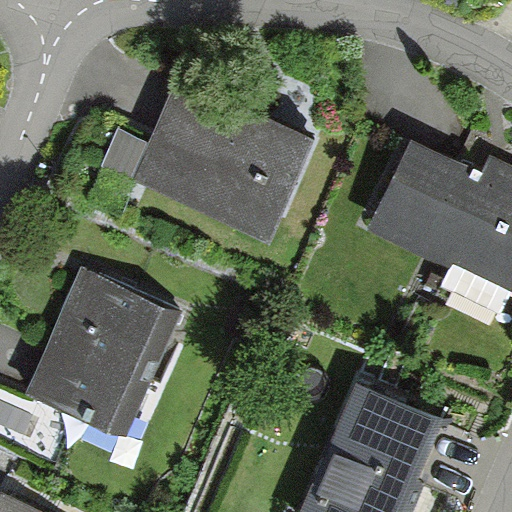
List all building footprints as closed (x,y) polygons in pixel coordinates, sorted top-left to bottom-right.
[(303,113),(172,63),(148,127),(114,114),(99,153),(264,216),(303,113)] [(480,157),(414,124),(372,207),(504,273),(511,257),(511,160),(485,147),(480,157)] [(173,303),(83,264),(32,380),(122,419),(173,303)] [(260,307),(242,298),(227,330),(245,339),(260,307)] [(437,407),(363,369),(298,508),(307,511),(400,511),(416,479),(412,460),(437,407)] [(45,511),(2,489),(0,491),(0,511),(45,511)]
